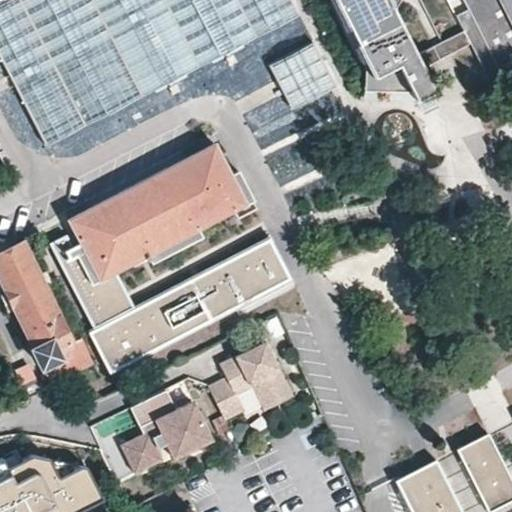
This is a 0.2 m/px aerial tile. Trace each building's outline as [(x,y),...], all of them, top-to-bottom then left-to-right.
[(291,12),(284,0),(9,0),(0,5),(0,38),(53,138),(291,12)] [(414,56),(385,0),(326,0),(359,62),(365,59),(372,76),(386,69),(396,64),(400,72),(413,98),(431,90),(420,67),(414,56)] [(511,0),(462,0),(466,8),(482,41),(485,46),(491,60),(500,79),(504,85),(511,80),(511,0)] [(511,101),(508,93),(504,85),(500,79),(491,60),(485,46),(482,41),(466,8),(453,15),(461,31),(467,43),(511,130),(511,101)] [(461,31),(437,44),(434,45),(424,50),(414,56),(420,67),(440,57),(467,43),(461,31)] [(308,43),(268,62),(290,107),(331,87),(308,43)] [(386,69),(390,78),(400,72),(396,64),(386,69)] [(261,150),(307,129),(304,121),(333,108),(327,94),(288,112),(281,96),(244,113),(261,150)] [(211,144),(176,163),(123,190),(67,219),(83,249),(74,254),(80,265),(89,282),(137,257),(145,254),(148,260),(150,261),(199,235),(195,228),(231,209),(251,199),(235,171),(227,175),(211,144)] [(256,208),(251,199),(231,209),(236,219),(256,208)] [(269,232),(206,264),(224,301),(288,269),(269,232)] [(69,340),(66,332),(49,302),(42,285),(37,274),(21,241),(0,251),(0,279),(2,284),(0,284),(0,297),(7,310),(13,307),(16,313),(26,333),(28,332),(35,346),(31,347),(40,364),(42,364),(49,379),(88,361),(87,358),(77,337),(69,340)] [(42,285),(45,284),(80,265),(74,254),(37,274),(42,285)] [(91,320),(110,356),(114,366),(228,309),(224,301),(206,264),(156,289),(159,296),(145,303),(144,300),(140,299),(135,300),(129,302),(125,305),(122,308),(120,312),(122,315),(115,317),(112,311),(91,320)] [(159,296),(156,289),(129,302),(135,300),(140,299),(144,300),(145,303),(159,296)] [(129,302),(112,311),(115,317),(122,315),(120,312),(122,308),(125,305),(129,302)] [(288,395),(260,340),(213,363),(220,376),(202,385),(213,407),(219,420),(239,409),(229,390),(246,382),(259,409),(288,395)] [(189,399),(175,406),(166,387),(129,406),(142,433),(120,444),(134,472),(162,457),(151,435),(160,431),(172,456),(210,437),(193,402),(189,399)] [(511,495),(511,486),(483,425),(451,440),(484,509),(511,495)] [(481,511),(453,452),(440,458),(465,511),(481,511)] [(104,511),(83,468),(76,466),(53,478),(45,460),(26,456),(0,469),(0,468),(0,511),(104,511)] [(462,511),(431,457),(394,478),(413,511),(462,511)] [(178,497),(173,499),(179,511),(183,508),(178,497)]
